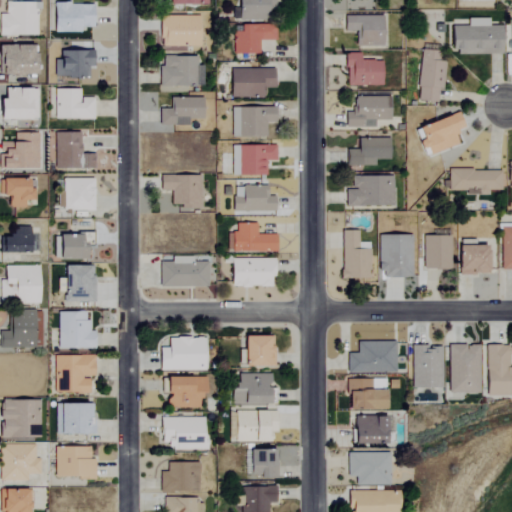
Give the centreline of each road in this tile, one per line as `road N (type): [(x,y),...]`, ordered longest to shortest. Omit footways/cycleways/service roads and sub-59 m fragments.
road 1 (residential): [(309,511),(315,0)]
road 2 (residential): [(128,511),(125,0)]
road 3 (residential): [(123,307),(511,309)]
